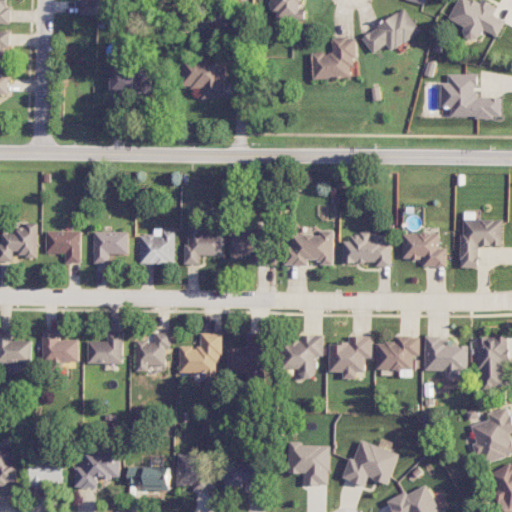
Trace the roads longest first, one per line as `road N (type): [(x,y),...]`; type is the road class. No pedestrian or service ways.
road 1 (tertiary): [(511,155),(0,151)]
road 2 (residential): [(0,295),(511,298)]
road 3 (residential): [(42,152),(46,0)]
